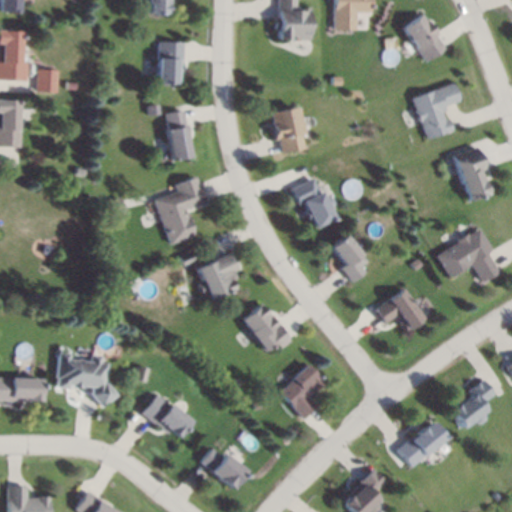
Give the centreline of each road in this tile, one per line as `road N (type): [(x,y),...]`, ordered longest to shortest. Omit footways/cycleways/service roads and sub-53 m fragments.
road 1 (residential): [(224,0),(224,118),(237,176),(280,260),(383,397)]
road 2 (residential): [(264,511),(383,397),(511,309)]
road 3 (residential): [(0,443),(112,453),(187,511)]
road 4 (residential): [(465,0),(511,117)]
